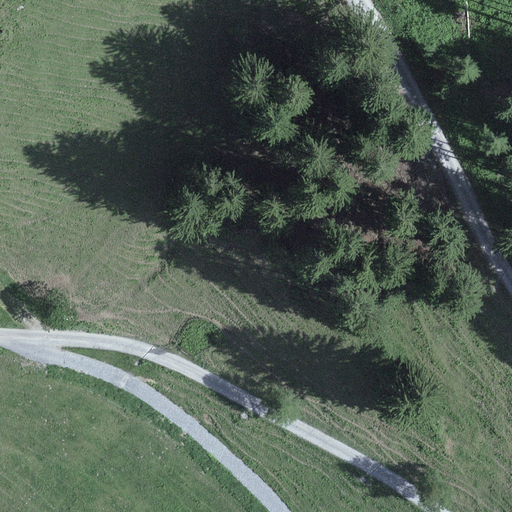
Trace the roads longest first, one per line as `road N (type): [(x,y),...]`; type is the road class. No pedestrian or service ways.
road 1 (track): [(0,326),(102,340),(192,368),(336,439),(450,511)]
road 2 (track): [(511,269),(437,128),(394,17),(370,0)]
